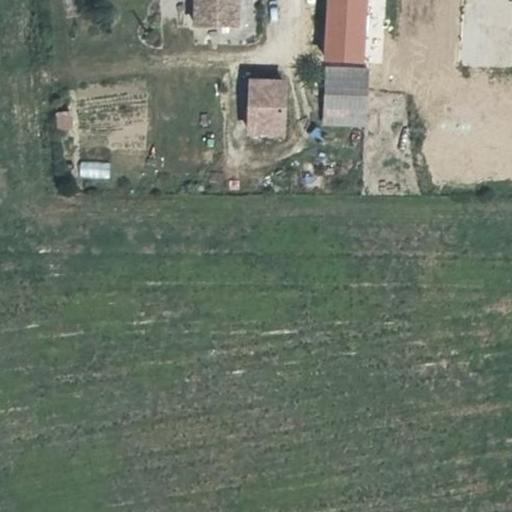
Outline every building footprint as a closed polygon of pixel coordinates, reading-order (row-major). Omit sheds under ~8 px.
[(181,0),(180,11),(221,15),(222,0),(181,0)] [(310,0),(301,63),(337,68),(346,0),(310,0)] [(336,78),(299,74),(296,104),(335,112),(340,79),(336,78)] [(255,87),(211,85),(209,124),(253,126),(255,87)] [(55,130),(71,129),(70,110),(54,112),(55,130)] [(78,162),(78,177),(108,177),(108,162),(78,162)]
